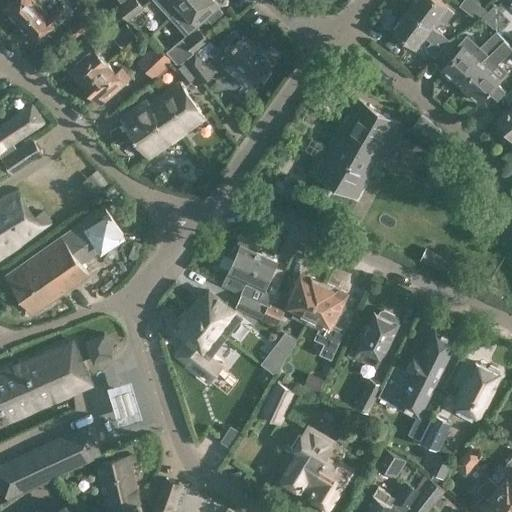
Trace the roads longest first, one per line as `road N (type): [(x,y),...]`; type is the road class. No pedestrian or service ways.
road 1 (residential): [(511,322),(287,213),(221,193)]
road 2 (residential): [(262,511),(212,480),(178,436),(137,290)]
road 3 (residential): [(511,213),(484,151),(331,43)]
road 4 (residential): [(0,63),(134,187),(191,228)]
road 5 (residential): [(221,193),(305,67),(331,43)]
road 6 (residential): [(0,342),(137,290)]
